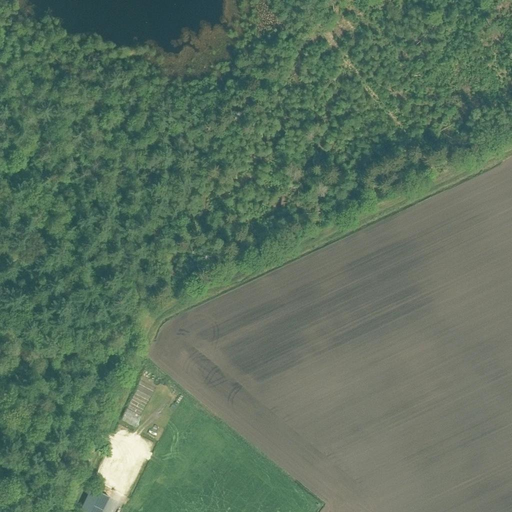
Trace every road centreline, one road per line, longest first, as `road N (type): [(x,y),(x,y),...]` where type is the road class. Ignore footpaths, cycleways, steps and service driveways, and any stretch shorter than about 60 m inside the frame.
road 1 (track): [(64,511),(159,317),(511,149)]
road 2 (track): [(159,317),(58,359),(0,352)]
